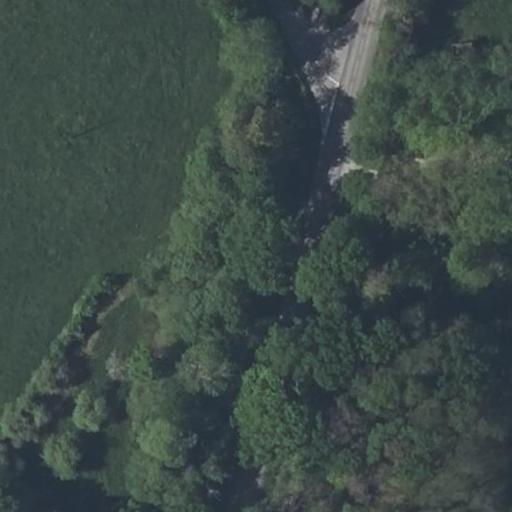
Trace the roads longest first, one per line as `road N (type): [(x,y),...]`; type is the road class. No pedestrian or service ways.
road 1 (tertiary): [(240,511),(347,108)]
road 2 (unclassified): [(283,0),(347,108)]
